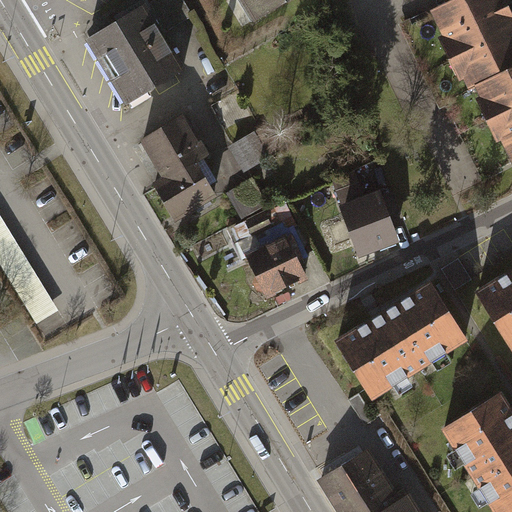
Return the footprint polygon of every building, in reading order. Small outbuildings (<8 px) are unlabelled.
[(141,0),(139,0),(83,35),(124,100),(181,64),(141,0)] [(181,0),(155,0),(150,3),(167,29),(190,14),(181,0)] [(245,0),(254,14),(278,0),(245,0)] [(511,7),(508,0),(440,0),(429,5),(441,30),(436,32),(458,77),(463,74),(467,84),(474,81),(511,62),(511,7)] [(511,62),(474,81),(478,91),(474,93),(495,138),(499,136),(511,160),(511,159),(511,62)] [(181,114),(139,139),(162,178),(202,155),(208,152),(200,137),(196,139),(181,114)] [(253,130),(228,144),(243,171),(269,157),(253,130)] [(216,178),(202,155),(162,178),(153,184),(173,218),(215,193),(208,182),(216,178)] [(355,170),(332,179),(340,199),(363,190),(355,170)] [(252,177),(226,192),(242,218),(268,202),(252,177)] [(398,240),(379,188),(338,204),(357,255),(398,240)] [(285,200),(230,226),(242,250),(285,230),(299,259),(308,254),(294,226),(296,224),(285,200)] [(0,215),(0,264),(36,322),(58,308),(0,215)] [(299,259),(285,230),(242,250),(254,275),(252,281),(255,288),(262,291),(265,297),(274,293),(273,290),(306,274),(299,259)] [(458,257),(442,268),(455,289),(472,278),(458,257)] [(511,263),(477,285),(511,342),(511,263)] [(462,338),(426,279),(375,310),(332,336),(369,396),(462,338)] [(289,292),(276,298),(279,304),(292,299),(289,292)] [(490,511),(508,511),(511,510),(511,410),(501,391),(440,426),(490,511)] [(359,393),(350,399),(365,423),(374,417),(359,393)] [(342,511),(395,511),(401,509),(371,461),(327,488),(342,511)] [(401,509),(395,511),(419,511),(412,501),(401,509)]
